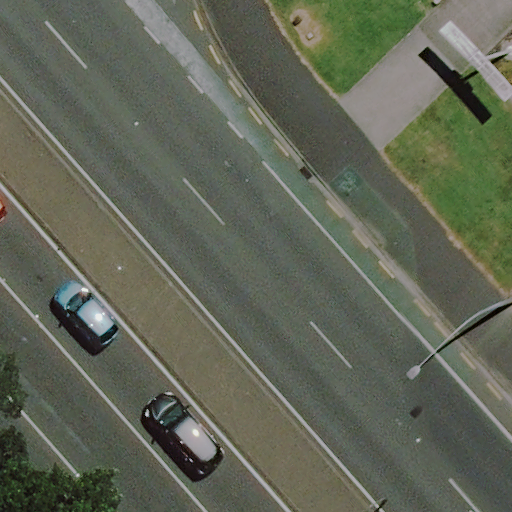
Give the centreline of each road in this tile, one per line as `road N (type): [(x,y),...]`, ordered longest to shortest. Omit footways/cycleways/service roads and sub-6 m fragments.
road 1 (secondary): [(189,184),(480,511)]
road 2 (secondary): [(27,0),(189,184)]
road 3 (secondary): [(157,511),(0,333)]
road 4 (secondary): [(135,0),(189,184)]
